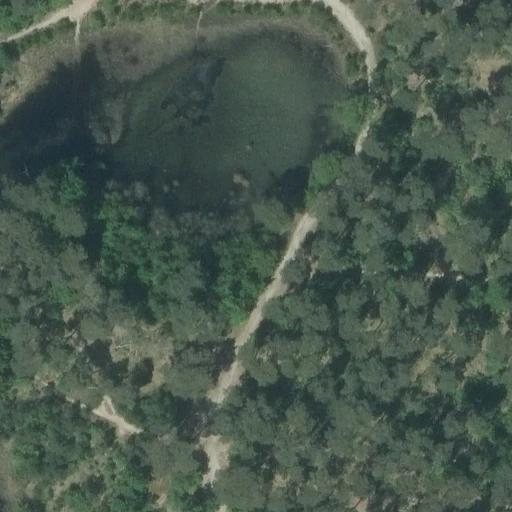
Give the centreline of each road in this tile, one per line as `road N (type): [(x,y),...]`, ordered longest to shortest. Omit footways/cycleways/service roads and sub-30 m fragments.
road 1 (track): [(307,0),(356,24),(375,88),(361,152),(287,258)]
road 2 (track): [(287,258),(305,273),(511,284)]
road 3 (track): [(287,258),(201,421),(197,453)]
